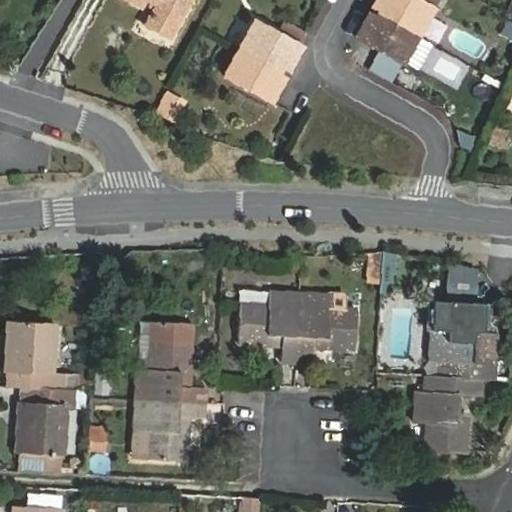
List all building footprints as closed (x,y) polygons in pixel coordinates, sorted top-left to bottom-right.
[(146,0),(154,4),(144,23),(168,36),(178,19),(187,0),(146,0)] [(378,10),(376,14),(415,35),(430,8),(414,0),(374,0),(371,6),(378,10)] [(367,15),(354,38),(400,63),(415,35),(376,14),(373,18),(367,15)] [(286,69),(298,46),(252,21),(237,48),(277,70),(279,66),(286,69)] [(277,70),(237,48),(223,76),(269,101),(281,78),(274,74),(277,70)] [(168,88),(155,111),(174,121),(186,97),(168,88)] [(495,124),(489,143),(504,148),(511,129),(495,124)] [(367,277),(381,278),(383,251),(368,252),(367,277)] [(267,304),(239,303),(237,342),(265,344),(265,334),(280,335),(279,361),(295,362),(298,294),(267,292),(267,304)] [(295,362),(311,363),(312,346),(312,336),(327,337),(327,347),(355,349),(357,309),(329,307),(329,295),(298,294),(295,362)] [(483,303),(444,301),(443,329),(430,328),(429,360),(437,361),(436,376),(480,379),(492,380),(495,332),(482,331),(483,303)] [(6,353),(5,371),(7,371),(6,387),(22,387),(61,389),(61,374),(52,373),(55,323),(7,321),(6,342),(12,342),(11,353),(6,353)] [(188,371),(191,324),(140,321),(135,400),(203,403),(203,387),(178,386),(178,371),(188,371)] [(108,373),(95,373),(94,393),(107,394),(108,373)] [(75,385),(85,385),(85,374),(61,374),(61,389),(75,390),(75,385)] [(479,396),(480,379),(436,376),(424,375),(423,391),(415,390),(413,422),(425,423),(424,451),(463,454),(464,425),(456,425),(457,395),(479,396)] [(22,387),(21,402),(19,402),(18,420),(23,420),(23,431),(17,431),(16,452),(44,454),(60,455),(62,455),(65,404),(74,405),(75,390),(61,389),(22,387)] [(85,390),(75,390),(74,405),(84,405),(85,390)] [(176,417),(186,417),(202,418),(203,403),(135,400),(132,458),(183,461),(185,432),(175,432),(176,417)] [(102,450),(104,428),(92,427),(90,449),(102,450)] [(43,473),(59,473),(60,455),(44,454),(43,473)] [(242,497),(240,511),(256,511),(258,498),(242,497)]
